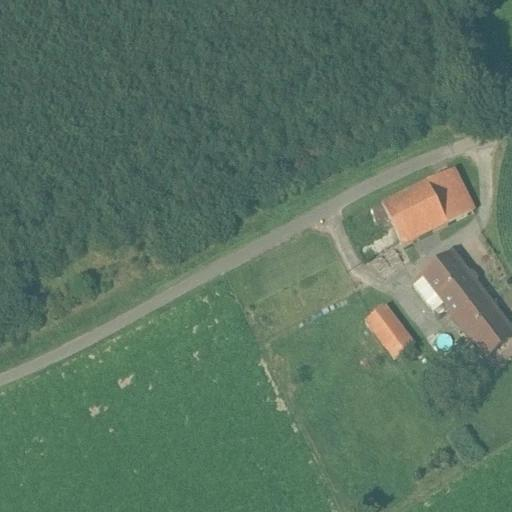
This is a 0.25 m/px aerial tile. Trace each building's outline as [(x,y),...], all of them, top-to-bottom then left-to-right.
[(452,168),(425,182),(447,224),(474,210),(452,168)] [(425,182),(381,204),(391,225),(400,241),(403,247),(447,224),(425,182)] [(381,204),(342,224),(352,245),(391,225),(381,204)] [(391,225),(352,245),(361,263),(400,241),(391,225)] [(511,334),(511,331),(452,251),(421,274),(483,356),(511,334)] [(414,345),(385,306),(365,321),(394,360),(414,345)]
